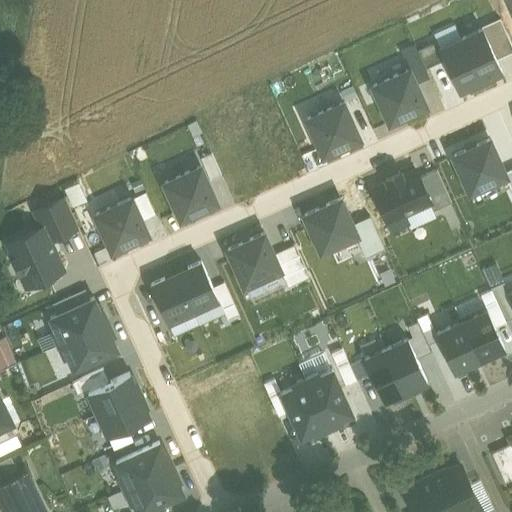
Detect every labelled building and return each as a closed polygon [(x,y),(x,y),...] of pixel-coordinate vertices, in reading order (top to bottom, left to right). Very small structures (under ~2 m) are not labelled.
[(483,27),(461,37),(481,80),(491,75),(491,73),(501,69),(483,27)] [(461,37),(439,47),(458,88),(469,83),(469,85),(481,80),(461,37)] [(410,64),(369,81),(387,122),(428,105),(410,64)] [(358,136),(342,100),(307,116),(323,152),(358,136)] [(490,134),(448,152),(467,194),(506,176),(509,175),(506,170),(490,134)] [(216,200),(200,165),(165,181),(181,216),(216,200)] [(387,180),(373,186),(391,227),(407,220),(403,212),(429,200),(430,200),(419,175),(415,166),(401,173),(399,169),(385,175),(387,180)] [(451,200),(436,167),(419,175),(430,200),(429,200),(433,208),(451,200)] [(138,180),(120,187),(123,195),(141,188),(138,180)] [(342,192),(300,211),(319,252),(360,234),(342,192)] [(65,195),(34,209),(41,225),(7,240),(24,278),(40,271),(42,276),(62,267),(49,237),(77,225),(78,224),(65,195)] [(131,196),(96,212),(112,247),(147,231),(131,196)] [(265,227),(224,246),(243,287),(281,270),(284,269),(276,251),(265,227)] [(295,243),(276,251),(284,269),(281,270),(288,285),(309,276),(295,243)] [(201,259),(176,271),(193,308),(218,296),(213,285),(201,259)] [(176,271),(150,282),(167,319),(193,308),(176,271)] [(224,280),(213,285),(218,296),(228,318),(239,313),(224,280)] [(53,329),(58,342),(105,321),(94,295),(50,315),(56,328),(53,329)] [(487,308),(462,320),(479,357),(504,346),(487,308)] [(462,320),(436,332),(453,369),(479,357),(462,320)] [(105,321),(58,342),(64,355),(67,353),(73,366),(117,346),(105,321)] [(408,337),(386,347),(406,391),(411,388),(411,386),(427,379),(408,337)] [(386,347),(364,357),(383,399),(399,391),(400,393),(406,391),(386,347)] [(352,411),(332,368),(319,373),(318,370),(305,376),(326,423),(352,411)] [(129,371),(88,389),(97,411),(141,392),(138,386),(137,387),(129,371)] [(326,423),(305,376),(292,382),(294,385),(281,391),(301,434),(326,423)] [(141,392),(97,411),(108,433),(149,414),(142,398),(144,397),(141,392)] [(0,429),(13,424),(0,397),(0,429)] [(114,459),(126,486),(173,465),(161,438),(114,459)] [(511,444),(511,442),(491,451),(505,480),(511,476),(511,444)] [(439,469),(423,477),(424,480),(406,488),(416,510),(417,511),(468,511),(470,509),(480,504),(460,463),(441,472),(439,469)] [(126,486),(138,511),(140,511),(186,492),(173,465),(126,486)] [(26,469),(0,481),(0,493),(9,511),(43,511),(46,511),(26,469)]
